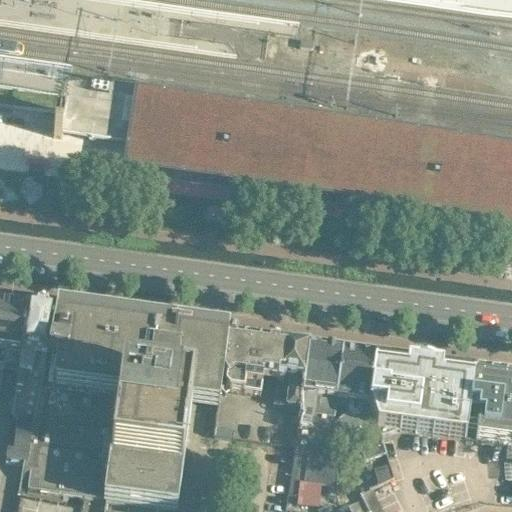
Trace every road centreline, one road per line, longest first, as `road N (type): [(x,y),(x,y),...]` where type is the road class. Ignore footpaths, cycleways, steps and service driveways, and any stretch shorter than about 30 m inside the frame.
road 1 (tertiary): [(0,246),(511,320)]
road 2 (unknown): [(415,511),(404,491),(413,464),(473,467),(486,492)]
